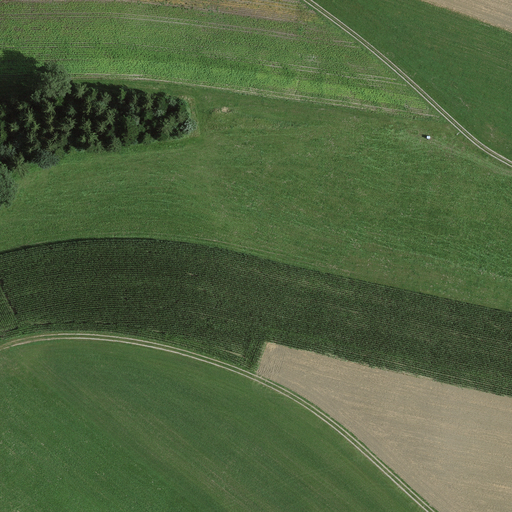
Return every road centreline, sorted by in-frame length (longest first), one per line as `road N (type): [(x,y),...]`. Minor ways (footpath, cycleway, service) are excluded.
road 1 (track): [(430,511),(345,435),(253,376),(143,343),(84,337),(0,346)]
road 2 (track): [(305,0),(511,164)]
